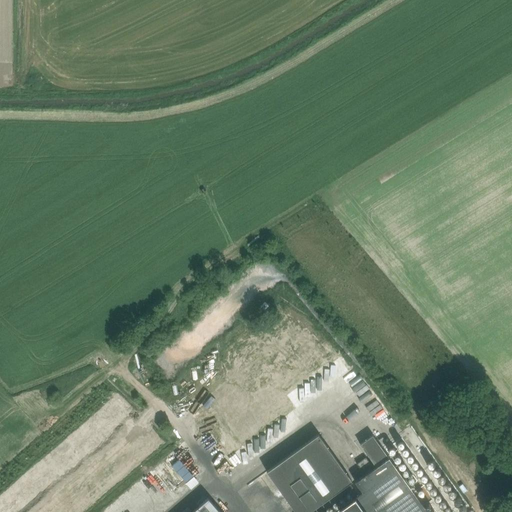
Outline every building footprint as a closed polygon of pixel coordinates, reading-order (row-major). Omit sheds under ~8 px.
[(231,426),(217,438),(234,457),(248,446),(231,426)] [(318,511),(353,487),(350,483),(352,481),(318,434),(267,471),(296,511),(318,511)] [(333,511),(428,511),(424,506),(423,505),(417,496),(406,481),(402,477),(389,458),(372,435),(372,436),(360,444),(377,466),(376,467),(355,482),(357,484),(362,491),(333,511)] [(366,457),(357,464),(362,470),(371,463),(366,457)] [(187,483),(195,477),(180,459),(172,465),(187,483)] [(191,511),(221,511),(209,497),(191,511)]
